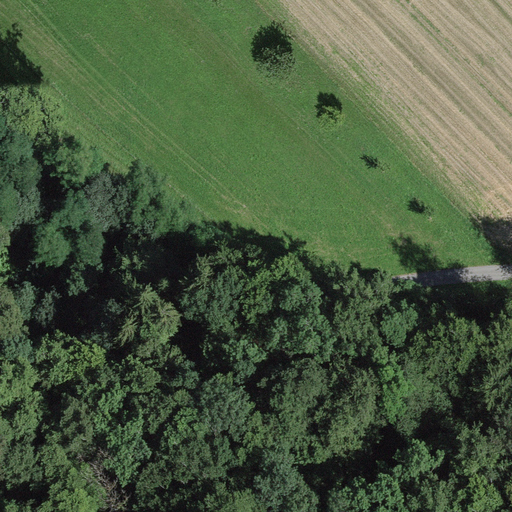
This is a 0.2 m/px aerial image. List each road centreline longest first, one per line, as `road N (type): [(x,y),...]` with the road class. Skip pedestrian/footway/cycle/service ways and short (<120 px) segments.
road 1 (residential): [(165,223),(264,285),(326,292),(511,271)]
road 2 (track): [(165,223),(0,105)]
road 3 (track): [(264,285),(252,314),(172,366)]
